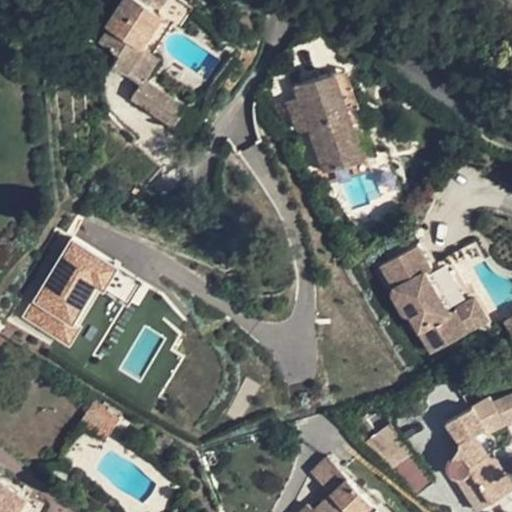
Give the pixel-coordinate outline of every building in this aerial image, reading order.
[(110,69),(127,74),(144,47),(140,44),(161,11),(158,9),(149,3),(150,0),(120,0),(106,25),(109,27),(100,42),(119,54),(110,69)] [(150,0),(149,3),(158,9),(163,0),(150,0)] [(144,47),(127,74),(141,82),(144,78),(159,56),(144,47)] [(335,69),(292,84),(296,95),(307,128),(322,171),(366,156),(335,69)] [(144,78),(131,98),(173,125),(186,104),(144,78)] [(296,95),(284,99),(296,133),(307,128),(296,95)] [(132,141),(112,166),(141,190),(161,165),(132,141)] [(366,156),(322,171),(327,184),(370,169),(366,156)] [(74,235),(28,313),(70,339),(105,279),(130,294),(141,275),(74,235)] [(426,269),(432,266),(419,243),(382,264),(395,287),(392,289),(417,332),(420,330),(433,351),(488,319),(475,298),(473,299),(451,312),(426,269)] [(448,256),(426,269),(451,312),(473,299),(448,256)] [(457,476),(478,510),(511,488),(511,454),(500,461),(493,451),(496,447),(496,442),(495,438),(493,434),(489,430),(511,418),(511,391),(494,399),(491,395),(447,421),(454,432),(456,434),(460,441),(461,444),(453,457),(452,458),(450,461),(449,467),(451,471),(455,475),(457,476)] [(95,401),(81,421),(96,432),(104,420),(114,427),(120,418),(95,401)] [(385,406),(366,421),(375,435),(364,443),(387,467),(390,465),(413,495),(432,481),(389,425),(396,421),(385,406)] [(104,420),(96,432),(105,439),(114,427),(104,420)] [(329,455),(312,471),(333,492),(338,499),(324,511),(316,511),(315,510),(309,504),(301,511),(375,511),(380,508),(329,455)] [(0,511),(15,511),(26,497),(0,478),(0,511)] [(316,511),(324,511),(338,499),(333,492),(315,510),(316,511)] [(26,497),(15,511),(32,511),(37,506),(26,497)]
